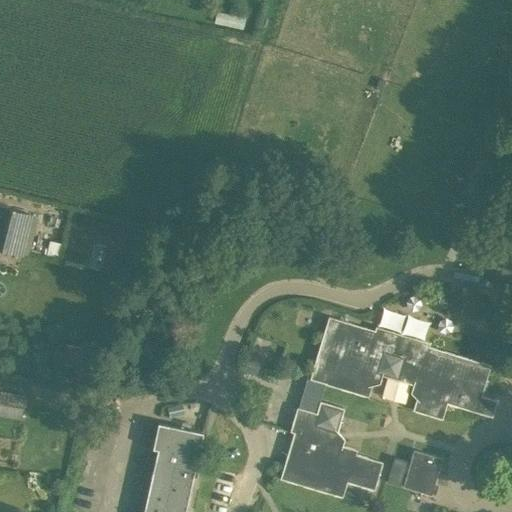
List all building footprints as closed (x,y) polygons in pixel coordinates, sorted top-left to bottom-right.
[(216,11),(214,23),(242,29),(246,12),(229,8),(228,14),(216,11)] [(30,215),(1,208),(0,213),(0,249),(21,254),(30,215)] [(442,288),(434,286),(430,298),(439,300),(442,288)] [(471,304),(456,299),(453,310),(468,314),(471,304)] [(374,330),(328,316),(310,379),(368,396),(372,385),(380,383),(382,375),(413,384),(411,392),(416,398),(413,410),(442,419),(447,403),(492,416),(497,400),(481,395),(491,364),(429,346),(430,342),(376,326),(374,330)] [(83,348),(70,346),(67,362),(80,364),(83,348)] [(261,359),(248,355),(243,371),(256,375),(261,359)] [(25,395),(0,391),(0,416),(21,420),(25,395)] [(379,478),(378,477),(383,462),(356,454),(357,449),(343,445),(344,439),(337,431),(344,408),(320,401),(316,413),(297,407),(290,431),(294,432),(280,478),(343,497),(347,482),(375,490),(376,485),(383,487),(385,480),(392,482),(401,452),(387,448),(379,478)] [(185,511),(202,433),(158,423),(153,448),(158,449),(143,511),(185,511)] [(443,458),(414,449),(403,486),(432,495),(443,458)] [(347,491),(344,499),(354,502),(357,495),(347,491)]
